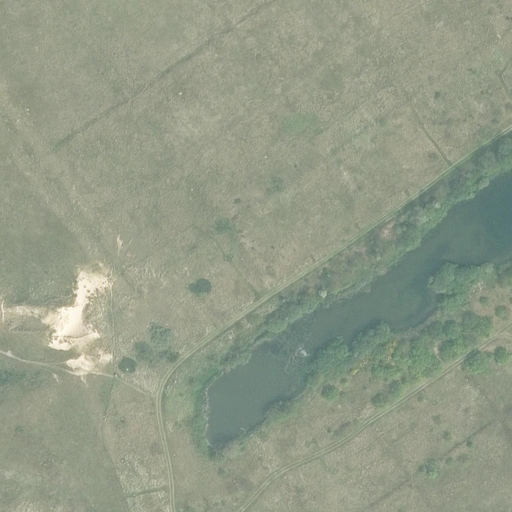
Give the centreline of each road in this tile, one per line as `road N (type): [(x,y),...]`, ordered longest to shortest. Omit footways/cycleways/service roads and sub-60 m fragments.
road 1 (track): [(511,125),(173,364),(157,399)]
road 2 (track): [(236,511),(285,467),(346,437),(511,321)]
